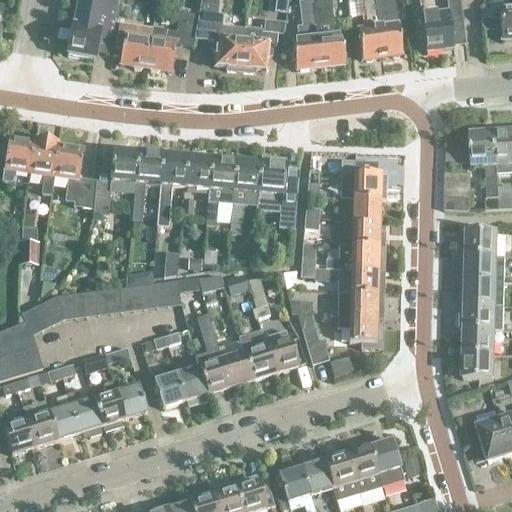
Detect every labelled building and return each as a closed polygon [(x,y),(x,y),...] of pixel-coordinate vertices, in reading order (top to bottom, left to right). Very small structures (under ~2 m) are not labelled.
[(117,9),(118,0),(90,0),(90,1),(83,0),(77,0),(76,10),(66,59),(94,65),(98,45),(109,47),(117,9)] [(118,0),(117,9),(136,13),(138,0),(118,0)] [(224,75),(239,77),(242,45),(244,35),(221,32),(222,20),(216,20),(218,0),(201,0),(198,19),(194,43),(213,45),(211,55),(216,56),(215,71),(225,72),(224,75)] [(313,8),(320,71),(344,68),(341,39),(334,40),(330,0),(314,0),(314,8),(313,8)] [(381,61),(373,0),(348,0),(347,0),(349,21),(365,19),(367,31),(357,32),(361,63),(381,61)] [(373,0),(381,61),(401,58),(393,0),(373,0)] [(465,48),(459,1),(458,0),(446,0),(447,3),(448,14),(421,18),(425,55),(453,51),(453,49),(465,48)] [(511,42),(511,0),(510,0),(511,11),(498,11),(500,43),(511,42)] [(320,71),(313,8),(312,2),(301,4),(302,17),(300,17),(301,29),(296,30),(296,34),(297,44),(292,45),(295,73),(320,71)] [(193,43),(194,43),(198,19),(179,15),(175,35),(151,31),(145,72),(147,72),(149,75),(157,76),(159,74),(171,76),(175,51),(174,51),(174,48),(192,51),(193,43)] [(277,38),(282,39),(284,26),(264,24),(263,37),(260,36),(261,34),(244,32),(244,35),(242,45),(239,77),(254,78),(254,74),(265,75),(266,61),(271,61),(272,49),(275,49),(277,38)] [(143,72),(145,72),(151,31),(119,27),(115,52),(121,52),(119,68),(131,70),(132,72),(141,74),(143,72)] [(370,63),(370,76),(413,77),(413,64),(370,63)] [(303,78),(305,90),(357,82),(355,70),(303,78)] [(511,130),(505,131),(502,134),(502,137),(495,138),(497,178),(511,177),(511,130)] [(499,202),(497,178),(495,138),(486,138),(486,135),(483,132),(472,133),(469,136),(472,172),(484,171),(486,203),(485,203),(485,215),(499,214),(499,202)] [(34,146),(34,142),(33,142),(32,145),(8,141),(3,173),(2,184),(11,186),(13,175),(30,177),(34,146)] [(55,181),(59,149),(49,147),(50,144),(34,142),(34,146),(30,177),(43,179),(41,198),(51,199),(54,181),(55,181)] [(59,149),(55,181),(68,183),(67,193),(65,205),(73,206),(73,211),(93,213),(94,186),(90,186),(90,185),(78,183),(82,155),(74,154),(74,151),(59,149)] [(94,186),(93,213),(92,218),(107,219),(109,196),(133,198),(134,198),(137,157),(112,155),(111,171),(96,170),(94,186)] [(160,190),(162,159),(137,157),(134,198),(133,198),(131,225),(142,225),(145,189),(160,190)] [(184,192),(187,161),(162,159),(160,190),(156,230),(168,231),(171,191),(184,192)] [(187,161),(184,192),(209,194),(212,163),(187,161)] [(233,196),(236,165),(212,163),(209,194),(206,229),(215,230),(217,207),(219,207),(220,195),(233,196)] [(258,199),(261,168),(236,165),(233,196),(230,238),(240,239),(241,225),(243,224),(245,197),(258,199)] [(380,179),(375,179),(376,167),(354,167),(354,166),(342,165),(341,188),(353,189),(353,203),(379,204),(385,204),(386,179),(380,179)] [(280,214),(294,215),(297,175),(284,174),(285,170),(261,168),(258,199),(281,201),(280,214)] [(444,191),(469,192),(470,178),(444,178),(444,191)] [(307,187),(306,199),(318,200),(318,188),(307,187)] [(444,202),(469,204),(469,192),(444,191),(444,202)] [(511,201),(499,202),(499,214),(511,213),(511,201)] [(469,204),(444,202),(443,215),(468,216),(469,204)] [(352,227),(379,228),(379,204),(353,203),(352,227)] [(191,220),(192,204),(183,204),(181,219),(191,220)] [(304,224),(318,224),(318,213),(305,212),(304,224)] [(318,224),(304,224),(303,233),(317,234),(318,224)] [(379,228),(352,227),(351,250),(385,251),(385,236),(379,236),(379,228)] [(466,262),(495,263),(496,237),(466,236),(466,262)] [(38,246),(21,245),(20,278),(37,278),(38,246)] [(385,252),(385,251),(351,250),(338,250),(338,264),(325,264),(324,273),(338,274),(377,275),(378,252),(385,252)] [(216,259),(204,259),(203,272),(215,273),(216,259)] [(300,271),(314,272),(315,262),(301,261),(300,271)] [(495,263),(466,262),(465,287),(495,287),(495,263)] [(200,274),(201,263),(188,263),(187,273),(200,274)] [(163,281),(176,280),(176,271),(164,270),(163,281)] [(314,272),(300,271),(299,281),(313,283),(314,272)] [(377,284),(377,275),(338,274),(337,283),(350,284),(350,297),(383,299),(383,284),(377,284)] [(295,276),(282,277),(284,286),(295,286),(295,276)] [(150,277),(128,279),(129,289),(151,286),(150,277)] [(244,295),(240,280),(225,284),(230,299),(244,295)] [(213,281),(198,283),(202,297),(216,294),(213,281)] [(252,302),(258,322),(269,319),(263,299),(260,300),(255,283),(247,284),(252,302)] [(196,284),(177,286),(178,297),(197,294),(196,284)] [(165,287),(168,310),(180,309),(178,297),(177,286),(165,287)] [(154,289),(157,312),(168,310),(165,287),(154,289)] [(495,287),(465,287),(464,311),(494,311),(495,287)] [(142,290),(145,313),(157,312),(154,289),(142,290)] [(130,292),(133,315),(145,313),(142,290),(130,292)] [(119,293),(122,316),(133,315),(130,292),(119,293)] [(107,295),(110,318),(122,316),(119,293),(107,295)] [(96,296),(99,319),(110,318),(107,295),(96,296)] [(84,298),(87,321),(99,319),(96,296),(84,298)] [(337,321),(376,323),(376,315),(382,315),(383,299),(350,297),(337,297),(337,321)] [(72,299),(75,322),(87,321),(84,298),(72,299)] [(56,301),(63,324),(64,324),(75,322),(72,299),(56,301)] [(41,309),(52,330),(62,324),(63,324),(56,301),(41,309)] [(310,307),(298,306),(288,305),(290,318),(296,319),(310,320),(309,316),(310,307)] [(31,314),(42,335),(52,330),(41,309),(31,314)] [(464,335),(494,336),(494,335),(502,335),(502,311),(494,311),(464,311),(464,335)] [(25,327),(32,340),(42,335),(31,314),(20,319),(25,327)] [(229,392),(221,365),(213,336),(210,326),(207,319),(196,322),(206,357),(195,360),(199,372),(207,399),(229,392)] [(318,344),(310,320),(296,319),(305,348),(306,348),(312,366),(312,369),(330,363),(325,345),(318,344)] [(360,354),(381,354),(382,332),(376,332),(376,323),(337,321),(336,332),(349,332),(348,347),(361,348),(360,354)] [(210,326),(213,336),(224,332),(221,323),(210,326)] [(0,350),(10,347),(32,340),(25,327),(0,336),(0,350)] [(267,350),(275,378),(297,371),(285,335),(264,341),(267,350)] [(494,336),(464,335),(463,360),(493,360),(494,336)] [(168,350),(180,346),(177,337),(165,341),(168,350)] [(13,357),(35,350),(32,340),(10,347),(13,357)] [(165,341),(152,344),(155,354),(168,350),(165,341)] [(0,361),(13,357),(10,347),(0,350),(0,361)] [(17,368),(38,362),(35,350),(13,357),(17,368)] [(243,358),(252,385),(275,378),(267,350),(243,358)] [(104,359),(107,369),(130,362),(127,352),(104,359)] [(0,361),(0,373),(17,368),(13,357),(0,361)] [(252,385),(243,358),(221,365),(229,392),(252,385)] [(107,369),(104,359),(91,363),(94,372),(107,369)] [(493,360),(463,360),(462,383),(492,384),(493,360)] [(38,362),(17,368),(20,380),(42,373),(38,362)] [(0,385),(20,380),(17,368),(0,373),(0,385)] [(59,373),(62,382),(74,379),(71,369),(59,373)] [(102,385),(122,380),(120,371),(99,376),(102,385)] [(196,409),(207,406),(205,400),(207,399),(199,372),(176,379),(184,406),(194,403),(196,409)] [(62,382),(59,373),(37,380),(40,389),(50,386),(62,382)] [(162,413),(184,406),(176,379),(154,386),(162,413)] [(14,387),(17,396),(29,392),(26,383),(14,387)] [(118,433),(116,427),(124,424),(116,397),(112,385),(103,388),(106,400),(93,404),(102,431),(103,431),(105,437),(118,433)] [(17,396),(14,387),(2,390),(5,400),(17,396)] [(116,397),(124,424),(147,418),(138,390),(116,397)] [(267,390),(215,404),(217,414),(270,401),(267,390)] [(93,404),(82,407),(78,395),(67,399),(79,438),(88,436),(90,442),(101,438),(100,432),(102,431),(93,404)] [(48,418),(56,445),(79,438),(67,399),(54,403),(57,409),(55,410),(57,415),(48,418)] [(22,413),(34,452),(56,445),(48,418),(44,405),(37,407),(37,406),(31,407),(31,409),(22,412),(22,413)] [(34,452),(22,413),(12,416),(16,428),(3,432),(11,459),(34,452)] [(511,421),(499,425),(509,461),(511,459),(511,421)] [(509,461),(499,425),(478,432),(476,425),(464,429),(472,452),(482,449),(488,467),(509,461)] [(369,451),(381,491),(404,484),(391,444),(369,451)] [(346,458),(359,498),(381,491),(369,451),(346,458)] [(324,465),(332,493),(336,506),(359,498),(346,458),(324,465)] [(324,465),(321,466),(319,461),(309,464),(311,469),(302,472),(310,500),(332,493),(324,465)] [(402,466),(407,484),(423,480),(418,462),(402,466)] [(310,500),(302,472),(294,474),(293,468),(277,473),(287,507),(310,500)] [(257,487),(257,486),(248,489),(247,483),(233,488),(240,511),(267,511),(273,510),(265,485),(257,487)] [(212,500),(215,511),(240,511),(233,488),(218,492),(220,498),(212,500)] [(215,511),(212,500),(204,503),(202,497),(187,502),(189,507),(190,511),(215,511)] [(389,511),(392,511),(411,506),(409,498),(387,504),(389,511)]
